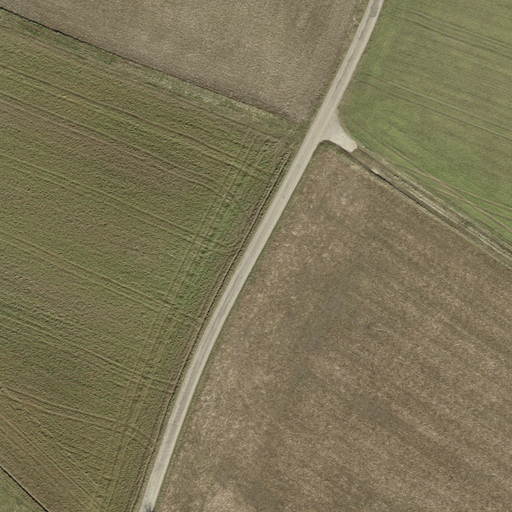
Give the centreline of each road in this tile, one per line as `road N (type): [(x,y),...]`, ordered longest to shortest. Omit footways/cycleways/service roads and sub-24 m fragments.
road 1 (track): [(374,0),(320,126),(204,352),(150,511)]
road 2 (track): [(320,126),(511,252)]
